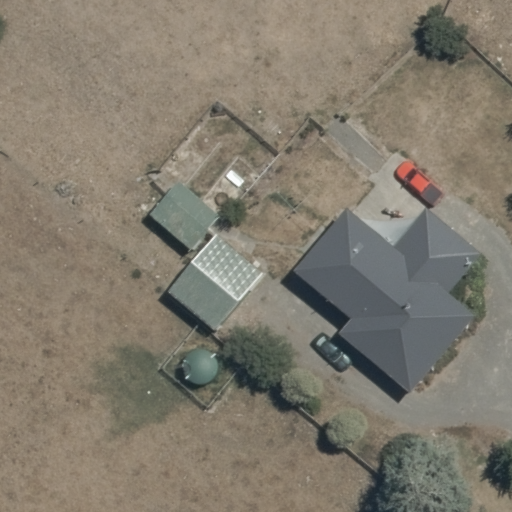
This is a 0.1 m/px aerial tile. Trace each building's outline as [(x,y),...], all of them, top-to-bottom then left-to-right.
[(392,148),(344,109),(327,130),(374,169),(392,148)] [(226,215),(184,178),(156,211),(197,247),(226,215)] [(161,200),(139,183),(114,215),(136,232),(161,200)] [(409,238),(363,201),(307,270),(362,315),(349,330),(420,389),(483,312),(455,289),(486,252),(432,209),(409,238)] [(270,271),(223,232),(176,288),(222,327),(270,271)]
